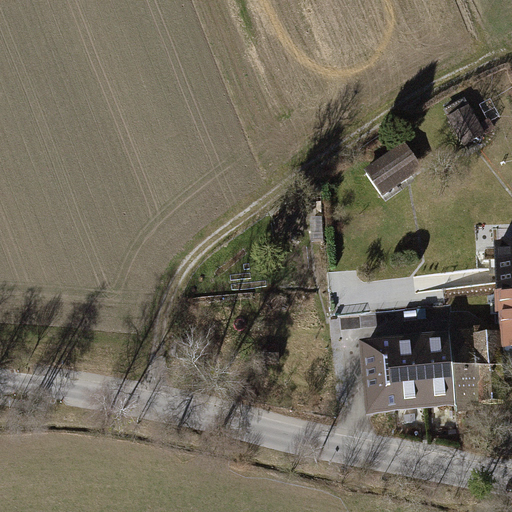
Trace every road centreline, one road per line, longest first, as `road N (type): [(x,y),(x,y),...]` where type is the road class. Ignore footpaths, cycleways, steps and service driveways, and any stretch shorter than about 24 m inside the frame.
road 1 (track): [(511,47),(419,91),(192,258),(162,319),(146,404)]
road 2 (tertiary): [(0,381),(146,404),(511,484)]
